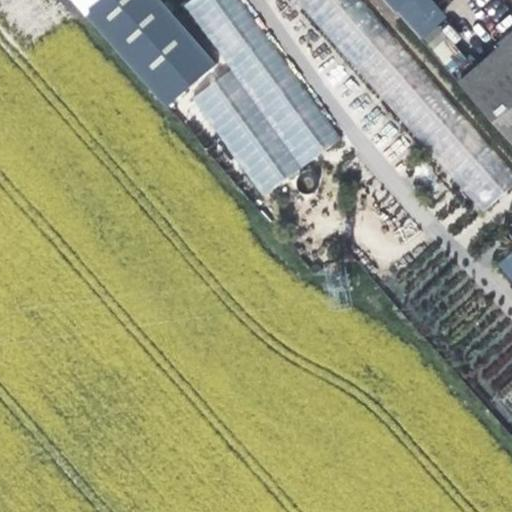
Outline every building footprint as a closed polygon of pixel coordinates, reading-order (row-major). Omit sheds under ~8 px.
[(77,0),(172,101),(220,58),(168,0),(77,0)] [(511,186),(511,182),(362,0),(296,0),(475,217),(511,186)] [(432,0),(387,0),(418,40),(447,18),(432,0)] [(448,27),(435,35),(433,32),(426,37),(450,74),(470,61),(448,27)] [(511,36),(463,77),(511,128),(511,36)] [(511,249),(497,263),(511,281),(511,249)]
